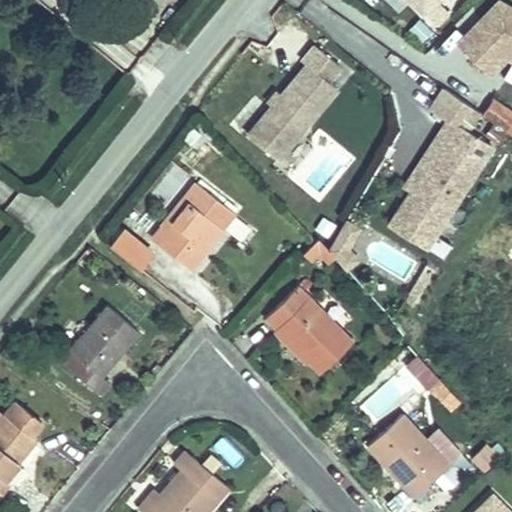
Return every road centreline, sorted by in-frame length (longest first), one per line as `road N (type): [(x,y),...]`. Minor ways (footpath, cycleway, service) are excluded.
road 1 (residential): [(83,511),(207,362),(343,511)]
road 2 (residential): [(242,0),(0,302)]
